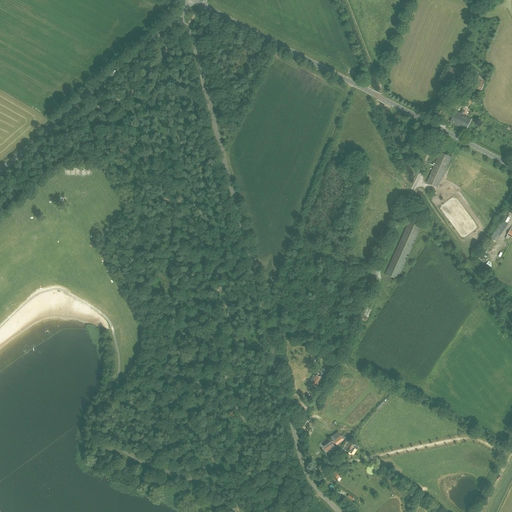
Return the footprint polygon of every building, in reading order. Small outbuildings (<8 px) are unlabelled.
[(453,86),(460,70),(450,66),(443,82),(453,86)] [(480,74),(478,77),(478,78),(476,78),(472,86),(481,91),(485,82),(485,81),(485,79),(482,78),(483,75),(480,74)] [(472,101),(473,99),(463,94),(459,103),(468,108),(472,101)] [(440,118),(445,106),(440,104),(435,116),(440,118)] [(472,119),(456,111),(450,122),(466,130),(472,119)] [(452,157),(441,152),(427,183),(438,188),(452,157)] [(423,224),(411,219),(386,274),(398,280),(423,224)] [(503,220),(491,237),(496,241),(508,224),(503,220)] [(317,376),(312,384),(317,387),(322,378),(317,375),(317,376)] [(346,438),(344,435),(342,436),(341,435),(334,441),(337,445),(346,438)] [(335,447),(330,440),(325,444),(327,446),(325,448),(328,452),(335,447)] [(342,454),(347,449),(350,452),(349,452),(351,454),(355,449),(358,450),(359,448),(350,441),(349,440),(344,448),(340,451),(342,454)] [(336,472),(332,478),(337,481),(341,475),(336,472)]
